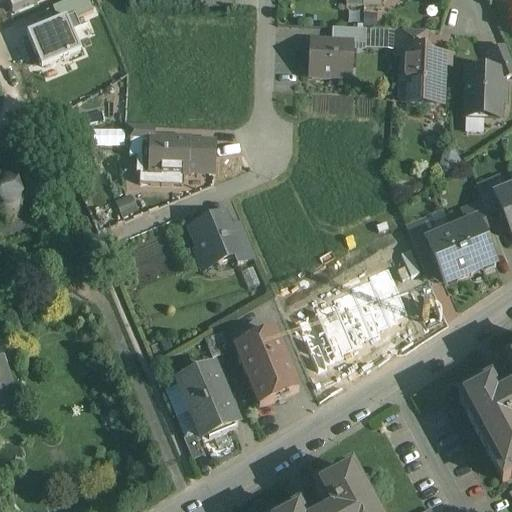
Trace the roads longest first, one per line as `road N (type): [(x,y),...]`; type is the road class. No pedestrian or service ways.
road 1 (residential): [(397,383),(187,511)]
road 2 (residential): [(268,0),(267,164)]
road 3 (residential): [(464,511),(397,383)]
road 4 (residential): [(511,301),(397,383)]
